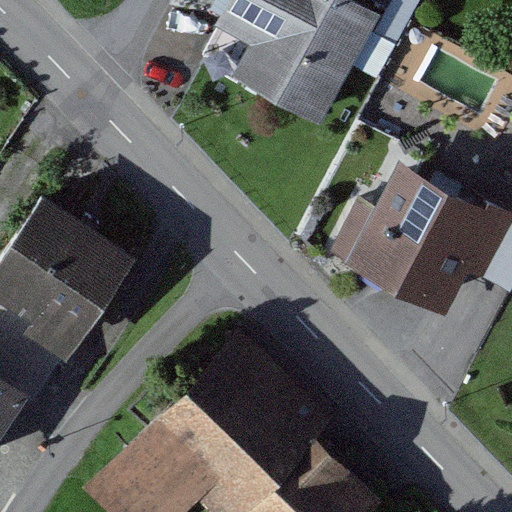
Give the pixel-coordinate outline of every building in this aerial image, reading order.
[(236,0),(223,24),(270,51),(255,77),(326,118),(388,10),(369,0),(236,0)] [(462,308),(511,224),(511,202),(408,139),(347,239),(462,308)] [(135,250),(49,185),(0,250),(0,286),(68,338),(135,250)] [(328,401),(241,321),(100,476),(139,511),(181,511),(202,489),(227,511),(362,511),(384,489),(309,421),(328,401)] [(0,399),(23,364),(0,348),(0,399)]
